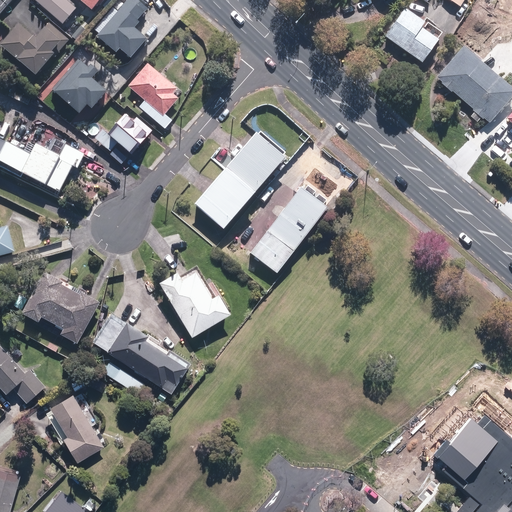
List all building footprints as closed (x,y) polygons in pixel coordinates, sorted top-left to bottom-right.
[(0,0),(0,12),(10,0),(0,0)] [(31,0),(59,24),(73,8),(71,6),(73,4),(68,0),(31,0)] [(76,0),(88,11),(94,3),(96,6),(101,0),(76,0)] [(380,36),(419,63),(435,40),(417,27),(420,23),(400,8),(380,36)] [(13,60),(32,75),(50,53),(48,51),(53,45),(59,49),(67,40),(46,23),(42,29),(40,27),(32,36),(16,23),(0,41),(0,46),(14,58),(13,60)] [(70,37),(75,41),(85,30),(80,26),(70,37)] [(74,49),(109,81),(127,60),(91,29),(74,49)] [(481,119),(486,123),(511,92),(511,91),(459,47),(433,77),(439,83),(438,84),(448,92),(449,92),(471,110),(470,111),(472,112),(468,117),(475,122),(478,118),(481,119)] [(130,102),(163,129),(170,120),(162,114),(176,99),(170,93),(174,88),(143,62),(123,85),(136,95),(130,102)] [(86,104),(97,113),(114,91),(103,82),(86,104)] [(126,151),(130,154),(149,130),(133,118),(130,123),(120,115),(105,134),(99,129),(92,138),(108,150),(114,143),(125,152),(126,151)] [(2,141),(0,143),(0,163),(54,192),(69,165),(74,168),(81,154),(61,143),(62,141),(36,127),(28,143),(26,142),(21,151),(2,141)] [(189,204),(218,229),(248,194),(249,194),(281,157),(252,133),(221,169),(220,168),(189,204)] [(246,253),(273,272),(289,251),(290,252),(323,207),(295,186),(246,253)] [(0,253),(15,250),(8,225),(0,227),(0,253)] [(64,332),(81,341),(104,300),(84,289),(82,292),(65,282),(66,279),(48,268),(25,311),(42,320),(45,315),(67,327),(64,332)] [(162,280),(195,335),(234,311),(222,292),(215,296),(199,269),(185,277),(180,269),(162,280)] [(12,306),(19,309),(25,299),(19,295),(12,306)] [(190,366),(148,338),(150,334),(130,322),(114,312),(97,338),(174,389),(177,383),(179,384),(190,366)] [(17,387),(32,403),(51,386),(34,368),(29,372),(0,340),(0,382),(9,393),(17,387)] [(46,347),(54,352),(57,347),(49,343),(46,347)] [(134,374),(112,361),(105,373),(126,386),(134,374)] [(84,384),(90,388),(96,381),(89,376),(84,384)] [(70,384),(74,391),(83,386),(79,379),(70,384)] [(59,440),(74,464),(101,448),(69,395),(46,409),(63,437),(59,440)] [(511,511),(511,442),(480,415),(472,424),(466,418),(446,441),(443,439),(430,454),(443,465),(439,470),(470,497),(456,511),(511,511)] [(0,511),(11,511),(22,475),(0,468),(0,511)] [(48,511),(85,511),(62,494),(48,511)]
